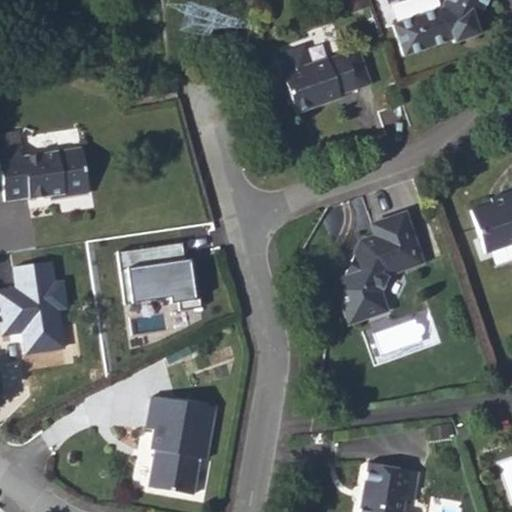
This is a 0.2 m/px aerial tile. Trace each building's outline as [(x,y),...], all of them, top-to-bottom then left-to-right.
[(394,26),(405,57),(454,41),(456,45),(483,35),(480,25),(491,0),(450,0),(448,5),(394,26)] [(277,85),(281,95),(288,98),(294,115),(339,101),(337,96),(368,86),(356,51),(281,77),(282,80),(277,85)] [(63,187),(88,184),(82,145),(23,154),(21,145),(0,148),(0,173),(4,200),(30,196),(30,198),(64,193),(63,187)] [(63,187),(64,193),(64,196),(89,193),(88,184),(63,187)] [(492,206),(470,213),(485,254),(511,244),(511,190),(501,194),(504,202),(492,206)] [(489,198),(492,206),(504,202),(501,194),(489,198)] [(337,288),(345,314),(357,320),(366,324),(370,315),(383,289),(391,273),(421,262),(404,213),(372,224),(377,236),(359,242),(353,255),(356,262),(348,277),(341,279),(337,288)] [(188,237),(115,248),(124,301),(176,293),(178,305),(198,302),(188,237)] [(52,262),(10,268),(13,290),(0,292),(0,334),(0,337),(22,334),(25,355),(63,349),(57,312),(68,310),(63,280),(55,281),(52,262)] [(142,428),(149,430),(145,450),(150,451),(148,463),(144,487),(187,496),(194,459),(201,460),(210,409),(148,397),(142,428)] [(137,460),(148,463),(150,451),(145,450),(149,430),(142,428),(137,460)] [(356,511),(398,511),(402,500),(410,501),(416,470),(366,461),(356,511)]
